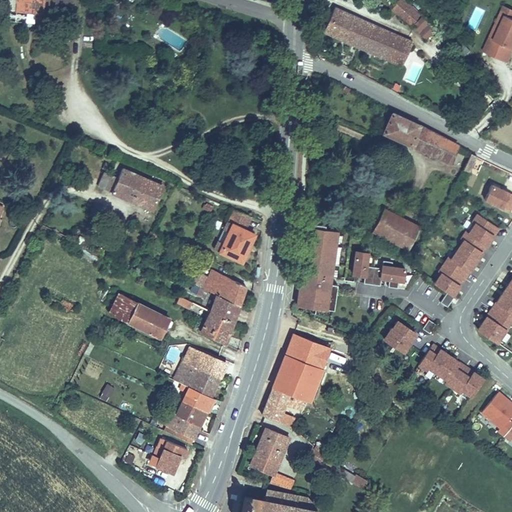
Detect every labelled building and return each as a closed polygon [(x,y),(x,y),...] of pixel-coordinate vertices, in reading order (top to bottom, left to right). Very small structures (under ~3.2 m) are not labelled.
[(5,0),(5,14),(71,17),(71,0),(5,0)] [(425,23),(406,2),(397,9),(413,29),(425,23)] [(510,11),(497,4),(488,22),(493,25),(498,13),(507,18),(510,11)] [(393,36),(330,6),(318,32),(379,62),(393,36)] [(468,28),(476,30),(483,11),(476,8),(468,28)] [(498,61),(511,33),(511,20),(507,18),(498,13),(493,25),(488,22),(475,49),(498,61)] [(406,44),(393,36),(379,62),(392,68),(406,44)] [(460,146),(393,114),(381,138),(449,168),(460,146)] [(478,160),(467,153),(457,171),(467,176),(478,160)] [(167,181),(120,162),(114,174),(103,169),(96,184),(107,190),(105,194),(132,207),(135,202),(153,211),(167,181)] [(508,213),(511,204),(511,197),(490,187),(483,202),(508,213)] [(252,215),(233,207),(221,231),(227,234),(223,243),(218,241),(214,249),(244,262),(258,230),(247,225),(252,215)] [(419,229),(382,211),(370,235),(408,253),(419,229)] [(446,294),(451,298),(497,230),(476,217),(471,224),(474,226),(467,235),(465,233),(460,241),(462,243),(450,261),(447,259),(437,274),(440,276),(433,286),(446,294)] [(331,284),(324,283),(331,231),(318,229),(319,225),(302,222),(300,241),(304,242),(299,280),(294,279),(291,304),(328,309),(331,284)] [(462,232),(465,233),(467,235),(474,226),(471,224),(468,223),(462,232)] [(445,258),(447,259),(450,261),(462,243),(460,241),(457,240),(445,258)] [(304,242),(300,241),(294,279),(299,280),(304,242)] [(354,254),(350,276),(363,278),(362,286),(377,288),(378,280),(387,282),(386,289),(396,290),(397,283),(401,283),(403,271),(389,269),(389,266),(381,265),(380,270),(364,267),(366,256),(354,254)] [(196,261),(188,275),(217,290),(240,302),(250,284),(209,262),(206,266),(196,261)] [(477,332),(495,344),(511,318),(511,278),(511,279),(495,304),(498,307),(489,321),(485,319),(477,332)] [(170,315),(118,289),(107,310),(159,337),(170,315)] [(235,320),(243,304),(240,302),(217,290),(209,307),(235,320)] [(447,308),(453,299),(451,298),(446,294),(440,303),(447,308)] [(177,305),(190,310),(193,303),(180,298),(177,305)] [(224,340),(235,320),(209,307),(207,311),(200,307),(195,316),(202,320),(199,327),(224,340)] [(427,321),(421,331),(428,335),(434,326),(427,321)] [(407,341),(412,334),(396,324),(391,331),(390,330),(383,342),(402,355),(410,343),(407,341)] [(330,344),(290,330),(260,413),(279,420),(285,405),(301,411),(306,396),(311,398),(330,344)] [(431,347),(418,367),(426,372),(427,369),(446,382),(444,384),(459,394),(461,392),(470,398),(482,381),(431,347)] [(188,389),(211,401),(221,381),(197,370),(204,356),(193,351),(176,383),(188,389)] [(156,352),(147,368),(155,372),(164,357),(156,352)] [(228,368),(204,356),(197,370),(221,381),(228,368)] [(111,401),(115,387),(105,384),(101,398),(111,401)] [(211,401),(188,389),(181,402),(205,413),(211,401)] [(511,415),(511,405),(497,393),(481,414),(499,430),(497,432),(510,443),(511,439),(511,425),(507,421),(511,415)] [(189,445),(205,413),(181,402),(175,414),(171,412),(166,422),(163,421),(159,431),(189,445)] [(288,435),(263,425),(248,465),(274,474),(288,435)] [(185,450),(159,439),(156,447),(160,449),(157,458),(152,456),(151,455),(148,462),(154,465),(153,467),(169,473),(171,474),(178,457),(181,458),(185,450)] [(157,458),(160,449),(156,447),(152,456),(157,458)] [(351,477),(308,447),(303,453),(346,485),(351,477)] [(124,462),(131,465),(134,457),(127,454),(124,462)] [(257,497),(239,495),(236,511),(315,511),(312,505),(306,499),(260,489),(257,497)]
